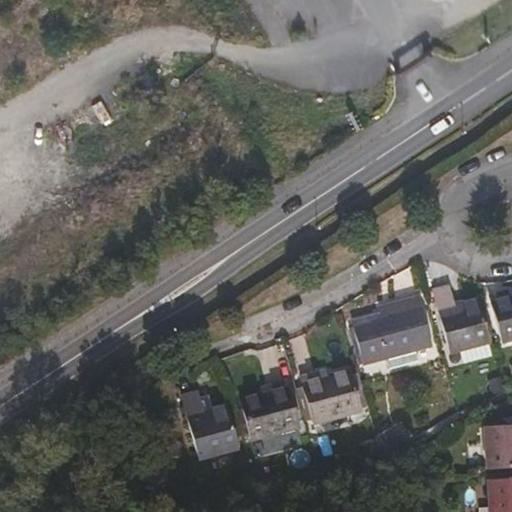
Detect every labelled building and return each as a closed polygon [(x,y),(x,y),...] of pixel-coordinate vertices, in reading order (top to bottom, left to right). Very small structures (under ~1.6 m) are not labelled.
[(451,351),(490,341),(478,297),(456,303),(451,286),(434,290),(451,351)] [(503,340),(511,337),(511,296),(509,297),(508,292),(491,297),(503,340)] [(416,348),(432,344),(419,297),(402,301),(405,309),(383,315),(355,322),(365,362),(388,356),(416,348)] [(383,315),(405,309),(402,301),(380,307),(383,315)] [(391,367),(419,359),(416,348),(388,356),(391,367)] [(362,409),(362,408),(351,371),(350,370),(331,375),(320,378),(318,372),(301,377),(304,387),(313,420),(313,422),(362,409)] [(320,378),(331,375),(329,370),(318,372),(320,378)] [(362,408),(368,406),(359,370),(351,371),(362,408)] [(251,439),(299,426),(287,381),(269,386),(271,392),(264,394),(241,399),(243,408),(236,410),(242,435),(250,433),(251,439)] [(264,394),(271,392),(269,386),(263,387),(264,394)] [(305,422),(313,420),(304,387),(297,388),(305,422)] [(235,437),(242,435),(236,410),(228,412),(227,405),(203,411),(199,393),(183,396),(199,457),(238,448),(235,437)] [(389,447),(405,437),(396,424),(381,434),(389,447)] [(511,464),(511,425),(485,427),(488,467),(511,464)] [(511,511),(511,478),(489,481),(491,511),(511,511)]
